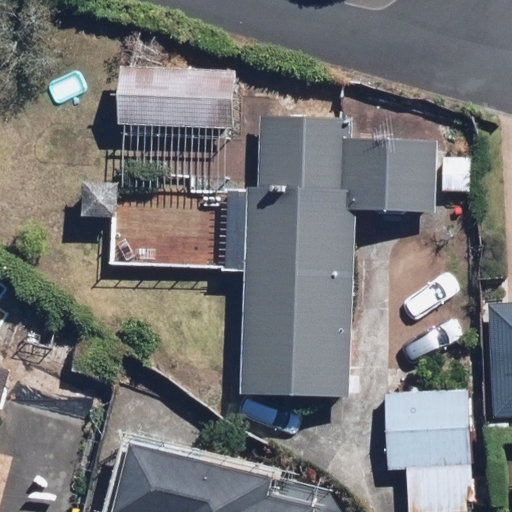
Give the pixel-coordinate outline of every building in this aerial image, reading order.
[(122,71),(119,128),(234,134),(237,77),(199,75),(200,59),(170,57),(169,73),(122,71)] [(258,193),(252,192),(84,184),(82,218),(113,219),(111,268),(248,275),(242,394),(357,400),(367,214),(439,218),(443,146),(350,141),(351,118),(262,114),(258,193)] [(511,294),(493,296),(499,423),(511,422),(511,294)] [(0,511),(0,408),(10,367),(0,364),(0,511)] [(462,511),(478,511),(475,391),(392,393),(394,468),(408,468),(409,511),(462,511)] [(97,511),(112,414),(33,402),(15,511),(97,511)] [(345,511),(339,499),(275,486),(277,477),(136,448),(123,511),(345,511)]
